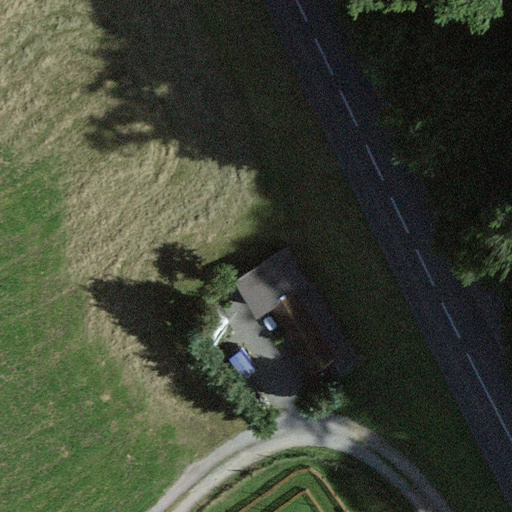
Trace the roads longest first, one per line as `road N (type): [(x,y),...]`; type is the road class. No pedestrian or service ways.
road 1 (primary): [(312,0),(511,414)]
road 2 (track): [(164,511),(238,447),(306,423),(363,441),(437,511)]
